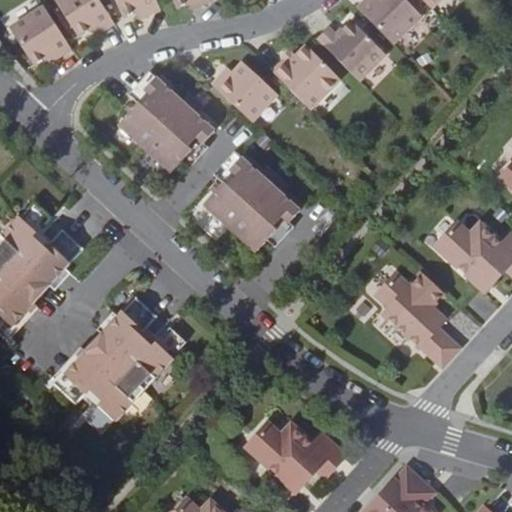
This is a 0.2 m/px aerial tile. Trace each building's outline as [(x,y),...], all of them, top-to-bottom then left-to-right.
[(111,21),(97,0),(50,0),(74,35),(83,29),(93,22),(98,30),(111,21)] [(157,9),(154,0),(114,0),(119,12),(132,8),(139,6),(142,14),(157,9)] [(194,0),(189,0),(183,2),(185,9),(196,5),(194,0)] [(364,0),(356,0),(350,6),(385,43),(415,15),(399,0),(366,0),(366,1),(364,0)] [(68,46),(41,5),(7,28),(31,62),(42,55),(51,49),(55,55),(68,46)] [(139,6),(132,8),(135,16),(142,14),(139,6)] [(324,26),(312,37),(352,79),(380,54),(347,20),(332,34),(324,26)] [(93,22),(83,29),(88,36),(98,30),(93,22)] [(278,56),(266,68),(303,107),(334,78),(301,42),(283,60),(278,56)] [(51,49),(42,55),(46,61),(55,55),(51,49)] [(223,79),(213,91),(253,127),(278,98),(244,68),(234,79),(229,85),(223,79)] [(228,74),(223,79),(229,85),(234,79),(228,74)] [(129,109),(118,120),(170,168),(179,159),(184,154),(189,150),(186,146),(196,137),(200,144),(211,132),(170,93),(153,76),(143,87),(150,95),(140,104),(137,101),(129,109)] [(150,95),(143,87),(140,83),(122,100),(129,109),(137,101),(140,104),(150,95)] [(170,93),(191,112),(197,107),(177,87),(170,93)] [(218,138),(211,132),(200,144),(196,137),(186,146),(189,150),(198,157),(218,138)] [(239,158),(232,151),(212,170),(222,181),(231,173),(228,168),(239,158)] [(184,154),(179,159),(182,163),(189,159),(184,154)] [(203,199),(258,249),(269,238),(277,231),(272,226),(281,217),(288,223),(298,213),(280,196),(260,177),(239,158),(228,168),(231,173),(222,181),(217,186),(211,191),(203,199)] [(511,166),(502,178),(511,187),(511,166)] [(285,189),(265,171),(260,177),(280,196),(285,189)] [(217,186),(214,181),(208,186),(211,191),(217,186)] [(26,203),(12,217),(28,232),(30,229),(41,217),(26,203)] [(28,232),(12,217),(0,228),(0,326),(3,329),(25,307),(44,286),(60,270),(77,252),(56,232),(45,243),(38,250),(24,235),(28,232)] [(269,238),(275,244),(293,228),(281,217),(272,226),(277,231),(269,238)] [(470,236),(457,224),(436,247),(477,285),(484,277),(492,284),(505,270),(511,275),(511,233),(510,232),(500,243),(480,225),(470,236)] [(30,229),(28,232),(24,235),(38,250),(45,243),(30,229)] [(65,275),(60,270),(44,286),(50,292),(65,275)] [(427,324),(434,317),(426,309),(438,296),(416,277),(404,290),(391,278),(372,298),(386,310),(379,317),(437,371),(456,351),(434,331),(427,324)] [(492,284),(484,277),(477,285),(485,292),(492,284)] [(131,299),(81,352),(59,375),(80,395),(85,390),(100,405),(96,408),(110,422),(167,361),(165,359),(153,346),(148,351),(133,337),(141,329),(151,319),(131,299)] [(0,326),(0,343),(32,311),(25,307),(3,329),(0,326)] [(441,323),(434,317),(427,324),(434,331),(441,323)] [(155,344),(141,329),(133,337),(148,351),(153,346),(155,344)] [(155,344),(153,346),(165,359),(180,346),(166,333),(155,344)] [(59,375),(81,352),(75,346),(43,380),(68,406),(76,397),(80,395),(59,375)] [(85,390),(80,395),(76,397),(92,412),(96,408),(100,405),(85,390)] [(110,422),(96,408),(92,412),(81,423),(96,436),(110,422)] [(347,457),(321,433),(311,444),(291,426),(281,437),(268,425),(247,448),(288,485),(295,477),(303,485),(316,470),(326,479),(347,457)] [(426,486),(404,465),(363,510),(364,511),(427,511),(420,506),(414,500),(426,486)] [(303,485),(295,477),(288,485),(296,492),(303,485)] [(433,492),(426,486),(414,500),(420,506),(433,492)] [(242,511),(241,510),(238,511),(221,511),(211,502),(201,511),(198,511),(188,502),(178,511),(242,511)]
